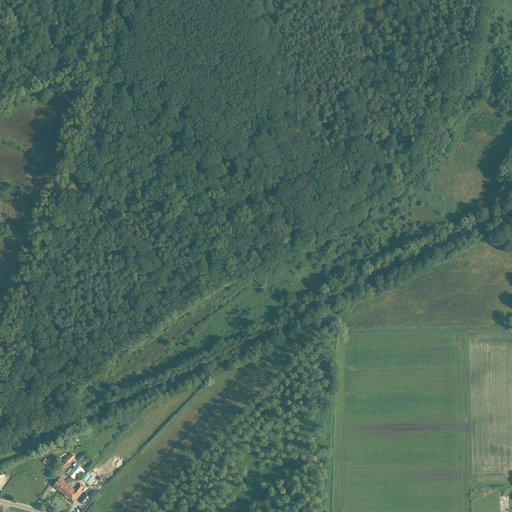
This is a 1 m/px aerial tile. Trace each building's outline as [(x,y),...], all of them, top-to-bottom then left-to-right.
[(62,469),(75,457),(72,454),(59,466),(62,469)] [(75,479),(83,469),(77,464),(72,469),(68,474),(72,477),(75,479)] [(64,482),(65,481),(60,477),(58,480),(56,482),(53,486),(59,490),(62,486),(65,488),(67,484),(64,482)] [(62,486),(59,490),(66,495),(65,496),(68,499),(69,498),(74,501),(77,497),(84,487),(79,484),(75,490),(67,485),(67,484),(65,488),(62,486)] [(93,499),(91,497),(85,493),(79,501),(85,505),(87,507),(93,499)]
